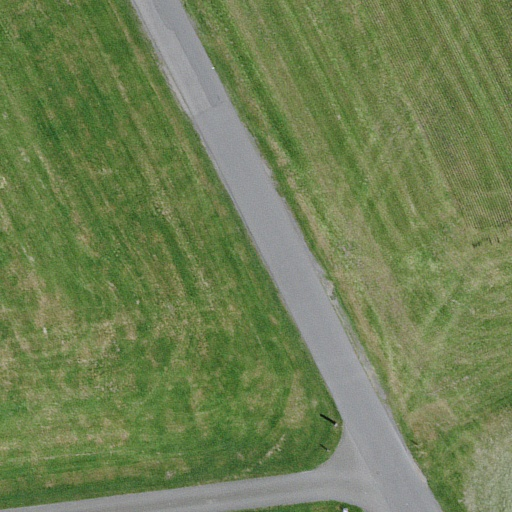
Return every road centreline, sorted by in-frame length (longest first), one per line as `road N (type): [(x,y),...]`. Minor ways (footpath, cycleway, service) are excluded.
road 1 (unclassified): [(178,0),(428,488)]
road 2 (unclassified): [(230,511),(428,488)]
